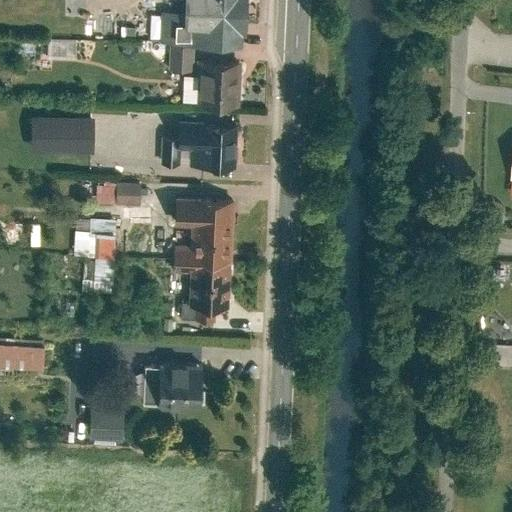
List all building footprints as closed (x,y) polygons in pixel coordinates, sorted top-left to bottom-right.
[(181,0),(182,3),(158,2),(157,39),(241,41),(241,31),(245,32),(245,0),(181,0)] [(199,43),(175,42),(174,70),(198,71),(199,43)] [(240,58),(200,57),(199,73),(199,101),(239,102),(240,58)] [(199,73),(191,73),(190,100),(199,101),(199,73)] [(94,115),(32,114),(32,146),(94,146),(94,115)] [(235,121),(180,120),(179,162),(234,164),(235,121)] [(147,181),(121,180),(120,201),(147,202),(147,181)] [(231,302),(234,199),(177,198),(177,223),(193,223),(193,244),(172,244),(172,268),(192,269),(191,301),(231,302)] [(171,224),(154,224),(153,253),(170,253),(171,224)] [(122,230),(78,229),(77,253),(100,253),(122,254),(122,230)] [(100,253),(99,278),(121,279),(122,254),(100,253)] [(52,342),(0,338),(0,361),(50,365),(52,342)] [(204,363),(146,361),(145,401),(203,403),(204,363)] [(129,407),(96,406),(95,435),(128,436),(129,407)]
